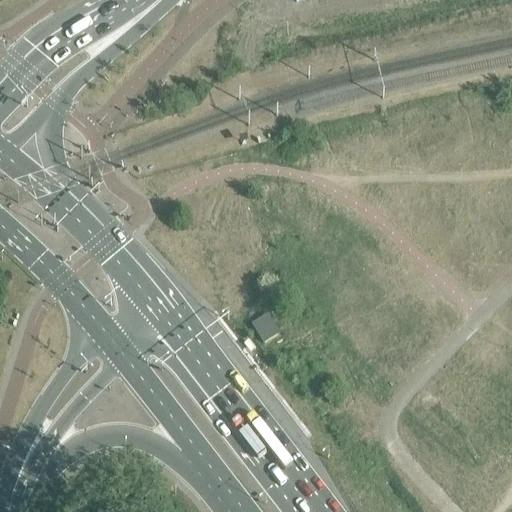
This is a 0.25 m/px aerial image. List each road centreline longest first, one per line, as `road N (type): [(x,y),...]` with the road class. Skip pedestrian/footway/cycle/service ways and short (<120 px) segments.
road 1 (primary): [(316,511),(160,310)]
road 2 (secondary): [(148,0),(47,58),(0,109)]
road 3 (tertiary): [(31,449),(110,438),(194,454)]
road 4 (primary): [(108,243),(70,173),(58,104)]
road 5 (primary): [(0,226),(101,333)]
road 6 (secondary): [(58,104),(162,0)]
road 7 (tertiary): [(101,333),(38,411),(31,449)]
road 8 (primary): [(108,243),(4,158)]
road 9 (tertiary): [(31,449),(121,359)]
